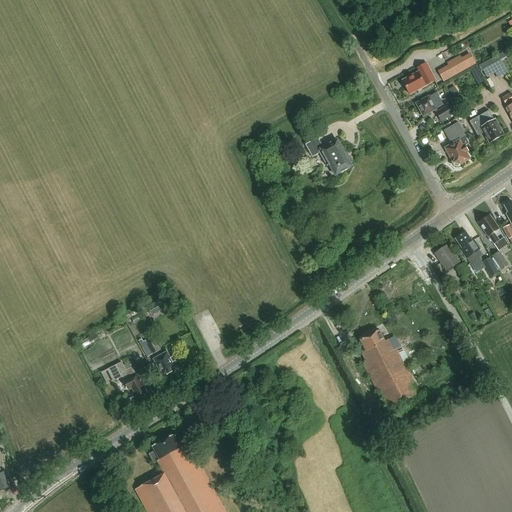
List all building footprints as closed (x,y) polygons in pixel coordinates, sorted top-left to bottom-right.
[(503,53),(479,66),(482,71),(506,58),(503,53)] [(460,56),(447,63),(454,77),(468,69),(460,56)] [(410,95),(435,81),(425,64),(417,69),(419,72),(403,81),(410,95)] [(424,116),(444,105),(436,93),(417,104),(424,116)] [(511,120),(511,105),(510,106),(509,104),(511,102),(511,94),(511,93),(502,98),(508,108),(506,109),(511,120)] [(448,106),(436,113),(441,122),(453,116),(448,106)] [(489,143),(503,135),(495,120),(494,120),(489,111),(477,118),(481,127),(489,143)] [(470,158),(467,153),(469,152),(465,146),(469,144),(466,138),(467,138),(463,130),(462,130),(458,123),(444,131),(452,145),(445,149),(452,161),(452,164),(453,166),(457,168),(461,166),(463,163),(470,158)] [(330,165),(336,176),(341,173),(341,174),(348,170),(347,169),(352,166),(351,164),(352,163),(347,152),(345,153),(342,148),(337,140),(323,148),(318,138),(305,145),(312,158),(320,154),(327,167),(330,165)] [(511,202),(505,206),(508,213),(506,214),(511,224),(503,229),(511,245),(511,202)] [(479,223),(499,252),(509,245),(504,238),(500,241),(494,233),(499,229),(490,216),(479,223)] [(466,232),(457,238),(464,248),(461,250),(471,264),(478,259),(483,256),(479,250),(480,249),(474,241),(473,242),(466,232)] [(447,272),(460,263),(454,254),(453,255),(446,246),(436,253),(443,262),(441,263),(447,272)] [(501,271),(509,265),(499,252),(492,257),(501,271)] [(491,258),(482,263),(490,278),(499,273),(491,258)] [(465,264),(456,270),(463,280),(471,274),(465,264)] [(161,301),(147,309),(152,317),(166,308),(161,301)] [(387,410),(419,394),(396,349),(394,350),(388,340),(385,342),(380,331),(360,341),(366,352),(362,354),(365,361),(362,363),(387,410)] [(96,333),(88,338),(90,343),(99,338),(96,333)] [(143,339),(139,341),(148,357),(154,354),(148,343),(146,341),(144,342),(143,339)] [(162,350),(156,339),(148,343),(154,354),(162,350)] [(163,377),(176,370),(168,353),(154,360),(163,377)] [(145,393),(129,363),(123,366),(122,363),(102,373),(108,385),(122,378),(129,390),(132,388),(137,397),(145,393)] [(225,511),(199,464),(196,465),(193,459),(190,461),(183,449),(181,450),(173,436),(152,448),(155,453),(149,456),(154,465),(158,463),(164,475),(136,490),(147,511),(225,511)] [(0,490),(8,487),(6,482),(7,477),(5,471),(0,473),(0,472),(0,490)]
